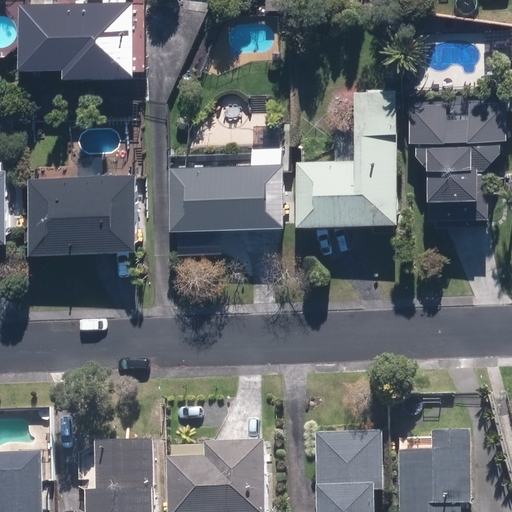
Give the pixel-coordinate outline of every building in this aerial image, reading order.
[(27,68),(71,67),(71,76),(143,73),(140,0),(89,0),(25,2),(27,68)] [(268,0),(268,10),(285,11),(285,0),(268,0)] [(297,159),(300,220),(402,217),(397,88),(362,89),(363,126),(357,126),(358,156),(297,159)] [(433,163),(434,212),(492,211),(492,164),(487,164),(504,147),(503,134),(509,135),(509,98),(471,98),(471,115),(448,116),(448,99),(412,100),(412,138),(418,137),(419,149),(433,163)] [(286,162),(172,167),(174,228),(288,223),(286,162)] [(0,240),(14,240),(12,169),(0,169),(0,240)] [(34,178),(37,251),(144,247),(141,173),(34,178)] [(380,511),(380,490),(386,490),(385,430),(317,432),(319,511),(380,511)] [(399,452),(400,511),(465,511),(465,505),(475,505),(474,431),(432,431),(432,451),(399,452)] [(160,511),(158,441),(91,444),(93,511),(160,511)] [(177,460),(171,459),(172,511),(271,511),(268,443),(176,445),(177,460)] [(0,511),(48,511),(47,452),(0,452),(0,511)]
